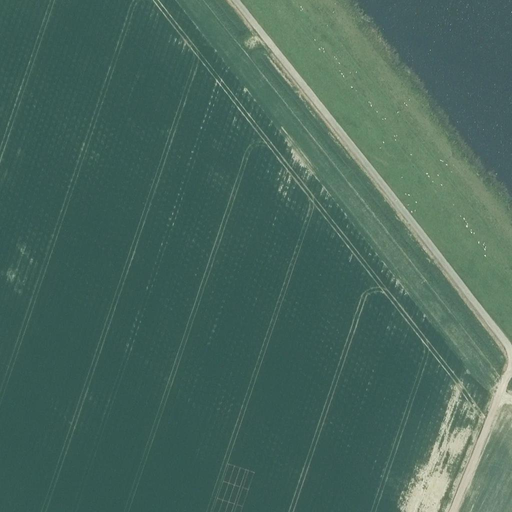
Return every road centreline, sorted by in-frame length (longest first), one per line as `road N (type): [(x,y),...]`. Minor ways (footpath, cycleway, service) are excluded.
road 1 (unclassified): [(511,351),(235,0)]
road 2 (track): [(453,511),(511,366)]
